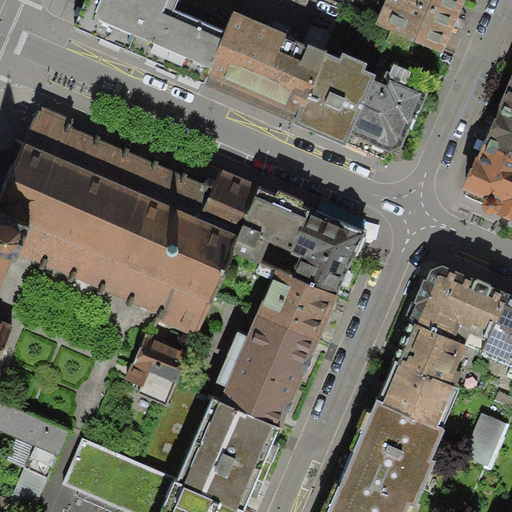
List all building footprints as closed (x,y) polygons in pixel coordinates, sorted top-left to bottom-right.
[(201,83),(223,33),(162,6),(164,0),(83,0),(72,27),(136,55),(201,83)] [(449,26),(460,0),(386,0),(377,23),(391,29),(411,38),(439,50),(449,26)] [(322,55),(230,16),(223,33),(201,83),(244,102),(293,123),(322,55)] [(385,42),(405,51),(411,38),(391,29),(385,42)] [(438,51),(411,40),(405,52),(432,64),(438,51)] [(371,75),(323,54),(322,55),(293,123),(310,130),(341,144),(371,75)] [(408,129),(424,92),(385,75),(382,81),(371,76),(372,75),(371,75),(341,144),(356,150),(382,161),(387,150),(397,146),(405,128),(408,129)] [(502,107),(511,111),(511,82),(507,94),(502,107)] [(511,111),(502,107),(488,138),(485,144),(511,155),(511,111)] [(13,256),(15,252),(40,263),(37,269),(41,271),(44,264),(69,275),(66,282),(70,284),(73,277),(98,288),(95,294),(99,296),(101,289),(127,300),(124,307),(128,308),(131,302),(157,313),(154,320),(193,336),(230,251),(257,189),(209,168),(200,187),(183,180),(186,173),(182,171),(179,178),(154,167),(157,161),(153,159),(150,166),(125,155),(128,148),(124,146),(121,153),(96,142),(99,135),(95,134),(92,141),(67,130),(70,123),(36,109),(21,144),(13,141),(11,147),(11,148),(18,150),(7,174),(0,190),(0,250),(11,256),(13,256)] [(483,210),(489,212),(494,210),(511,217),(511,155),(485,144),(478,162),(475,161),(464,187),(466,188),(464,194),(463,193),(461,197),(465,199),(466,197),(478,203),(481,204),(483,210)] [(288,251),(306,210),(289,203),(292,198),(280,192),(275,190),(273,196),(257,189),(230,251),(257,263),(267,241),(287,250),(288,251)] [(291,277),(333,295),(361,234),(360,232),(337,222),(337,224),(325,218),(306,210),(288,251),(300,256),(291,277)] [(0,281),(11,256),(0,250),(0,281)] [(291,277),(258,263),(254,273),(271,280),(256,316),(313,341),(321,323),(325,313),(331,311),(334,304),(332,299),(333,295),(291,277)] [(483,345),(504,296),(487,288),(488,286),(474,280),(473,282),(452,273),(440,268),(430,272),(425,283),(423,282),(415,301),(417,302),(409,321),(462,345),(480,352),(483,345)] [(511,298),(504,296),(483,345),(497,351),(493,358),(509,365),(507,370),(511,372),(511,298)] [(313,341),(256,316),(236,361),(294,386),(300,372),(302,369),(303,369),(305,369),(306,368),(307,366),(308,364),(309,363),(309,361),(308,360),(307,358),(313,341)] [(462,345),(409,321),(399,345),(392,360),(445,382),(462,345)] [(0,350),(9,329),(0,324),(0,350)] [(136,394),(163,406),(185,355),(143,336),(124,381),(139,387),(136,394)] [(440,427),(457,387),(445,382),(392,360),(383,381),(375,399),(440,427)] [(294,386),(236,361),(219,401),(277,426),(283,412),(294,386)] [(277,426),(219,401),(210,397),(175,480),(241,509),(251,485),(255,477),(261,480),(269,461),(263,458),(277,426)] [(357,450),(354,449),(350,458),(333,496),(369,511),(401,511),(406,502),(412,504),(431,460),(427,458),(441,427),(440,427),(375,399),(374,402),(378,403),(357,450)] [(0,431),(33,445),(23,469),(46,479),(65,433),(0,404),(0,431)] [(458,451),(490,465),(508,423),(484,413),(472,440),(465,437),(466,434),(465,434),(458,451)] [(240,511),(241,509),(175,480),(80,440),(60,486),(77,493),(75,497),(110,511),(240,511)] [(369,511),(333,496),(326,511),(369,511)]
